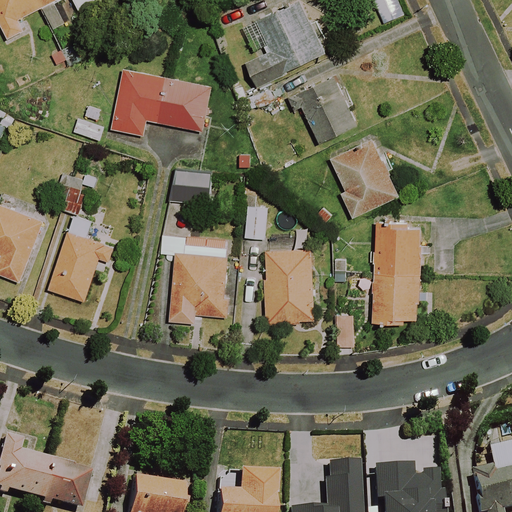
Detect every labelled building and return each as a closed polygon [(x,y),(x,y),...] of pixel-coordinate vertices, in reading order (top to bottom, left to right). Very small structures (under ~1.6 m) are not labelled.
[(0,0),(0,25),(8,41),(25,32),(19,22),(42,10),(53,31),(65,24),(55,4),(62,0),(72,0),(79,13),(102,0),(0,0)] [(298,0),(259,0),(240,9),(249,26),(244,29),(258,58),(245,65),(257,88),(325,54),(298,0)] [(49,54),(55,68),(80,57),(74,43),(49,54)] [(211,88),(122,70),(111,130),(144,137),(147,122),(203,133),(211,88)] [(358,126),(336,79),(297,97),(319,144),(358,126)] [(104,128),(79,120),(74,134),(100,142),(104,128)] [(399,198),(374,140),(330,159),(345,192),(341,194),(352,219),(399,198)] [(211,178),(174,174),(171,202),(208,206),(211,178)] [(0,276),(20,284),(44,223),(35,219),(38,211),(0,196),(0,256),(0,257),(0,258),(0,276)] [(268,209),(248,207),(245,239),(265,241),(268,209)] [(111,264),(117,248),(87,238),(93,222),(74,215),(48,290),(85,303),(99,260),(111,264)] [(423,228),(378,225),(371,324),(389,325),(389,319),(417,321),(423,228)] [(227,319),(230,258),(223,258),(224,241),(187,239),(186,256),(174,255),(171,323),(195,325),(195,317),(227,319)] [(308,335),(313,255),(305,254),(306,240),(293,239),(292,254),(268,252),(263,332),(308,335)] [(346,259),(334,259),(334,283),(345,283),(346,259)] [(354,316),(335,316),(336,348),(354,348),(354,316)] [(0,451),(0,491),(68,511),(76,511),(88,474),(15,452),(19,438),(5,434),(0,451)] [(505,511),(511,511),(511,449),(487,453),(490,472),(472,475),(477,511),(505,511)] [(356,511),(355,464),(322,465),(323,509),(288,510),(287,511),(356,511)] [(408,476),(408,467),(372,469),(374,511),(438,511),(436,474),(408,476)] [(268,511),(271,475),(216,471),(212,511),(268,511)] [(175,511),(178,482),(129,478),(125,511),(175,511)]
